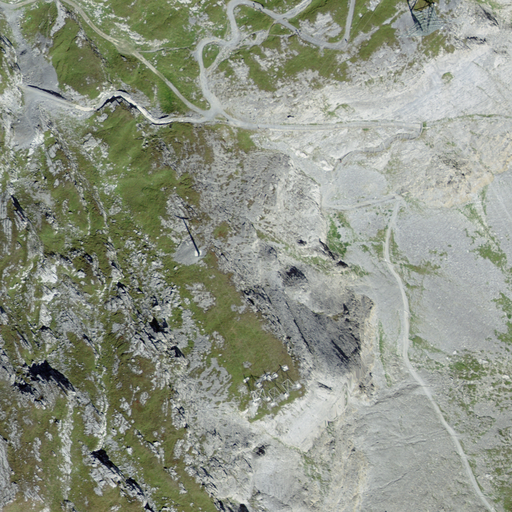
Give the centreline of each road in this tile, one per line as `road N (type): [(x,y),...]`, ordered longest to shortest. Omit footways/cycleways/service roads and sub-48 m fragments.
road 1 (track): [(215,111),(240,123),(293,128),(418,125),(411,136),(345,159),(323,202),(352,207),(398,199),(386,254),(403,290),(405,357),(494,511)]
road 2 (track): [(352,0),(347,33),(333,46),(249,2),(231,3),(233,41),(211,39),(199,49),(215,111)]
road 3 (track): [(64,0),(190,106),(215,111)]
